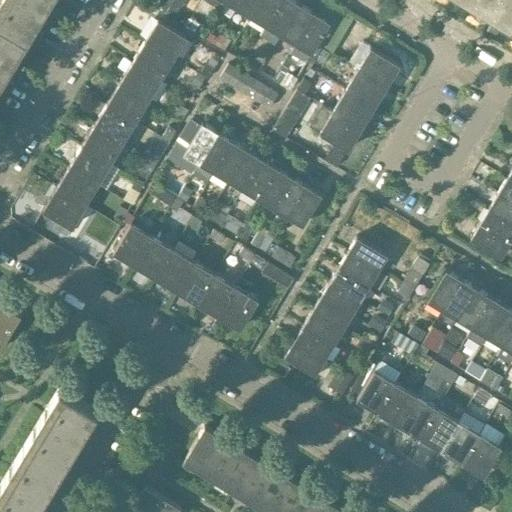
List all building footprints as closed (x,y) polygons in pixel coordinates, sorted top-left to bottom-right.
[(0,0),(0,20),(26,37),(48,0),(0,0)] [(259,0),(238,0),(235,6),(250,15),(259,0)] [(278,0),(259,0),(250,15),(265,23),(278,0)] [(298,1),(295,0),(278,0),(265,23),(280,32),(298,1)] [(295,41),(313,11),(298,1),(280,32),(295,41)] [(181,8),(175,20),(183,24),(189,13),(181,8)] [(310,51),(329,21),(329,20),(313,11),(295,41),(289,51),(305,60),(310,51)] [(157,17),(144,38),(173,56),(186,35),(157,17)] [(0,80),(26,37),(0,20),(0,80)] [(334,24),(329,21),(310,51),(316,54),(334,24)] [(144,38),(132,59),(161,76),(173,56),(144,38)] [(399,63),(370,45),(357,67),(386,84),(399,63)] [(322,47),(316,58),(322,62),(329,51),(322,47)] [(132,59),(119,80),(148,98),(161,76),(132,59)] [(207,63),(201,73),(207,77),(213,67),(207,63)] [(218,79),(271,110),(280,95),(227,64),(218,79)] [(386,84),(357,67),(344,88),(373,105),(386,84)] [(302,79),(297,88),(303,92),(308,83),(302,79)] [(119,80),(106,102),(135,119),(148,98),(119,80)] [(373,105),(344,88),(331,109),(361,126),(373,105)] [(106,102),(93,123),(122,141),(135,119),(106,102)] [(182,118),(187,109),(181,105),(176,114),(182,118)] [(361,126),(331,109),(319,130),(348,148),(361,126)] [(184,149),(202,120),(192,114),(174,143),(184,149)] [(198,160),(216,129),(202,120),(184,149),(183,151),(198,160)] [(93,123),(81,144),(110,161),(122,141),(93,123)] [(167,124),(161,135),(169,140),(176,129),(167,124)] [(231,138),(216,129),(198,160),(213,169),(231,138)] [(163,151),(169,140),(161,135),(155,146),(163,151)] [(246,147),(231,138),(213,169),(227,178),(246,147)] [(81,144),(68,165),(97,182),(110,161),(81,144)] [(260,156),(246,147),(227,178),(242,187),(260,156)] [(276,165),(260,156),(242,187),(257,196),(276,165)] [(156,161),(150,157),(144,166),(150,170),(156,161)] [(68,165),(56,185),(85,203),(97,182),(68,165)] [(290,174),(276,165),(257,196),(272,205),(290,174)] [(305,183),(290,174),(272,205),(286,214),(305,183)] [(511,178),(506,175),(497,190),(511,199),(511,178)] [(143,182),(137,178),(131,187),(138,191),(143,182)] [(321,192),(305,183),(286,214),(302,223),(321,192)] [(56,185),(42,207),(58,216),(72,225),(85,203),(56,185)] [(151,193),(170,204),(175,196),(156,185),(151,193)] [(511,199),(497,190),(488,205),(511,219),(511,199)] [(135,197),(127,192),(124,198),(131,203),(135,197)] [(198,195),(192,206),(199,211),(205,200),(198,195)] [(176,196),(169,207),(176,211),(183,200),(176,196)] [(122,219),(127,211),(128,209),(119,204),(113,214),(122,219)] [(220,223),(227,212),(214,204),(207,216),(220,223)] [(511,219),(488,205),(480,219),(510,238),(511,235),(511,219)] [(131,213),(127,211),(122,219),(126,221),(131,213)] [(234,216),(227,212),(220,223),(227,228),(234,216)] [(192,215),(188,221),(197,226),(201,220),(192,215)] [(58,216),(53,225),(66,234),(72,225),(58,216)] [(480,219),(470,235),(501,254),(510,238),(480,219)] [(130,221),(113,250),(134,263),(152,234),(130,221)] [(258,245),(265,250),(274,234),(260,225),(250,241),(258,246),(258,245)] [(224,234),(213,227),(208,235),(219,241),(224,234)] [(152,234),(134,263),(155,275),(173,246),(152,234)] [(356,234),(347,249),(378,268),(387,253),(356,234)] [(277,244),(271,254),(289,265),(296,255),(277,244)] [(253,252),(243,245),(238,253),(249,259),(253,252)] [(173,246),(155,275),(176,288),(193,259),(173,246)] [(347,249),(338,264),(369,282),(378,268),(347,249)] [(260,264),(264,258),(255,253),(251,259),(260,264)] [(406,273),(401,282),(412,288),(422,272),(429,262),(418,255),(406,273)] [(193,259),(176,288),(197,301),(215,272),(193,259)] [(338,264),(329,279),(360,297),(369,282),(338,264)] [(460,276),(445,267),(427,298),(442,307),(460,276)] [(215,272),(197,301),(218,313),(236,284),(215,272)] [(475,285),(460,276),(442,307),(457,316),(475,285)] [(329,279),(320,294),(351,312),(360,297),(329,279)] [(408,296),(412,288),(401,282),(397,290),(408,296)] [(236,284),(218,313),(240,326),(257,297),(236,284)] [(490,294),(475,285),(457,316),(471,325),(490,294)] [(320,294),(311,308),(342,327),(351,312),(320,294)] [(505,303),(490,294),(471,325),(486,334),(505,303)] [(511,324),(511,307),(505,303),(486,334),(501,343),(511,324)] [(0,346),(18,317),(0,306),(0,346)] [(311,308),(302,323),(333,342),(342,327),(311,308)] [(302,323),(293,338),(324,356),(333,342),(302,323)] [(511,324),(501,343),(511,349),(511,324)] [(371,344),(375,337),(364,330),(359,337),(371,344)] [(371,344),(359,337),(355,344),(366,351),(371,344)] [(404,345),(417,352),(421,344),(409,337),(404,345)] [(293,338),(284,353),(315,372),(324,356),(293,338)] [(423,355),(427,348),(421,344),(417,352),(423,355)] [(457,349),(450,361),(458,365),(465,354),(457,349)] [(373,352),(349,391),(357,396),(374,368),(379,358),(381,356),(373,352)] [(353,374),(339,365),(328,385),(341,393),(353,374)] [(357,396),(356,397),(377,410),(395,381),(374,368),(357,396)] [(486,368),(481,377),(495,385),(500,376),(486,368)] [(466,378),(457,372),(453,378),(462,384),(466,378)] [(395,381),(377,410),(399,422),(416,393),(395,381)] [(59,384),(43,410),(23,444),(61,467),(86,425),(97,407),(59,384)] [(321,385),(315,394),(327,401),(333,392),(321,385)] [(416,393),(399,422),(420,435),(437,406),(416,393)] [(510,408),(499,402),(495,408),(506,415),(510,408)] [(437,406),(420,435),(440,448),(458,419),(437,406)] [(458,419),(440,448),(462,461),(480,431),(458,419)] [(340,511),(288,480),(213,435),(216,431),(204,423),(182,459),(269,511),(340,511)] [(480,431),(462,461),(483,473),(501,444),(480,431)] [(23,444),(2,479),(0,481),(0,510),(3,511),(33,511),(61,467),(23,444)] [(148,486),(137,505),(132,511),(175,511),(180,505),(148,486)]
